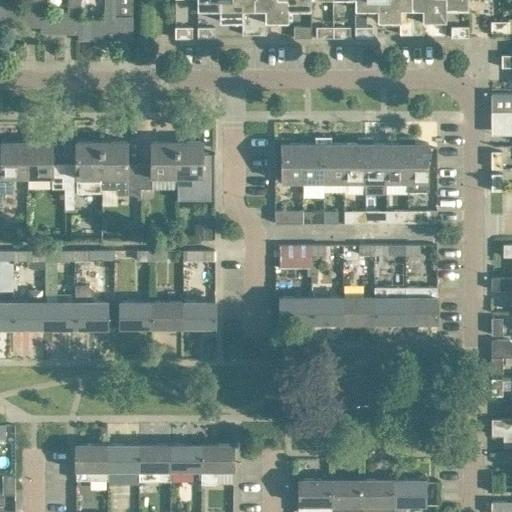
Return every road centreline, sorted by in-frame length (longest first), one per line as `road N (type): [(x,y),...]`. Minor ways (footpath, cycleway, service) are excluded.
road 1 (residential): [(233,79),(435,78),(462,86),(472,122),(472,240)]
road 2 (residential): [(469,511),(472,240)]
road 3 (unclassified): [(255,328),(254,231),(233,193),(233,79)]
road 4 (residential): [(0,79),(233,79)]
